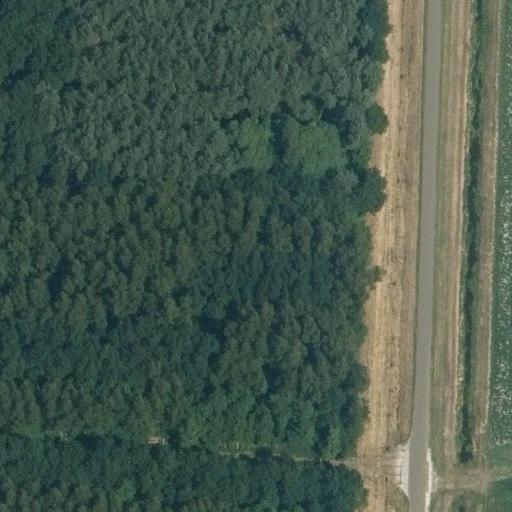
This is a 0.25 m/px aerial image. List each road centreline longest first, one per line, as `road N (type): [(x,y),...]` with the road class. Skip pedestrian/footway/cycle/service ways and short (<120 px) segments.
road 1 (unclassified): [(432,0),(416,511)]
road 2 (track): [(417,469),(0,438)]
